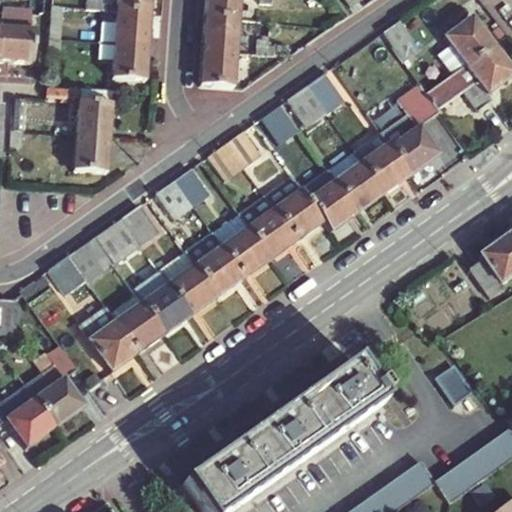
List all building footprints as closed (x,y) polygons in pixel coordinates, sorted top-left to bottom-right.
[(115,0),(115,6),(85,4),(84,20),(114,23),(112,40),(109,75),(143,78),(145,42),(148,8),(148,0),(115,0)] [(204,0),(203,13),(200,47),(198,82),(232,86),(234,50),(237,16),(238,0),(204,0)] [(336,0),(342,8),(352,0),(336,0)] [(3,3),(0,33),(0,54),(32,57),(35,21),(29,20),(30,5),(3,3)] [(49,33),(48,48),(59,49),(60,34),(61,19),(50,19),(49,33)] [(431,56),(446,78),(489,49),(468,19),(439,39),(444,47),(431,56)] [(377,31),(396,60),(413,49),(392,20),(377,31)] [(261,66),(263,52),(264,36),(253,35),(252,51),(251,65),(261,66)] [(489,49),(446,78),(420,97),(428,110),(457,91),(472,114),(485,105),(481,99),(509,79),(489,49)] [(317,74),(303,84),(320,110),(335,99),(317,74)] [(303,84),(301,85),(318,111),(320,110),(303,84)] [(301,85),(280,100),(298,125),(318,111),(301,85)] [(418,98),(411,86),(389,101),(411,131),(431,117),(418,98)] [(76,98),(73,133),(106,136),(109,101),(76,98)] [(275,103),(274,104),(292,130),(293,129),(275,103)] [(292,130),(274,104),(260,114),(278,140),(292,130)] [(19,142),(21,127),(41,128),(42,117),(22,115),(22,110),(12,110),(10,126),(9,141),(19,142)] [(373,127),(371,128),(406,180),(408,178),(387,148),(373,127)] [(345,147),(350,154),(380,198),(406,180),(371,128),(345,147)] [(238,129),(221,141),(238,166),(256,154),(238,129)] [(411,131),(387,148),(408,178),(432,162),(411,131)] [(73,133),(70,167),(103,170),(106,136),(73,133)] [(221,141),(220,143),(237,167),(238,166),(221,141)] [(220,143),(210,149),(227,174),(237,167),(220,143)] [(259,188),(289,169),(280,154),(272,159),(269,155),(246,169),(259,188)] [(350,154),(348,155),(378,199),(380,198),(350,154)] [(348,155),(323,173),(353,216),(378,199),(348,155)] [(183,168),(170,177),(186,201),(187,203),(200,193),(183,168)] [(353,216),(323,173),(321,174),(351,218),(353,216)] [(321,174),(296,191),(320,226),(326,235),(351,218),(321,174)] [(186,201),(170,177),(169,178),(185,202),(186,201)] [(169,178),(151,191),(167,214),(185,202),(169,178)] [(320,226),(296,191),(287,178),(286,179),(318,228),(320,226)] [(286,179),(260,197),(293,245),(318,228),(286,179)] [(293,245),(260,197),(258,198),(291,246),(293,245)] [(233,216),(265,264),(291,246),(258,198),(233,216)] [(116,216),(133,241),(150,229),(132,204),(116,216)] [(132,242),(133,241),(116,216),(115,217),(132,242)] [(233,216),(208,233),(241,281),(265,264),(233,216)] [(88,235),(105,260),(132,242),(115,217),(88,235)] [(511,230),(497,240),(511,261),(511,230)] [(208,233),(206,234),(239,282),(241,281),(208,233)] [(206,234),(180,253),(212,301),(239,282),(206,234)] [(493,286),(511,272),(511,261),(497,240),(471,258),(475,263),(464,271),(483,299),(496,290),(493,286)] [(79,242),(61,255),(79,282),(99,268),(79,242)] [(212,301),(180,253),(178,254),(211,302),(212,301)] [(154,271),(186,319),(211,302),(178,254),(154,271)] [(79,282),(61,255),(59,256),(78,283),(79,282)] [(59,256),(39,270),(58,297),(78,283),(59,256)] [(154,271),(152,272),(185,320),(186,319),(154,271)] [(126,290),(136,305),(158,338),(185,320),(152,272),(126,290)] [(134,306),(156,340),(158,338),(136,305),(126,290),(123,292),(134,306)] [(0,337),(11,338),(12,305),(0,304),(0,337)] [(134,306),(108,324),(131,357),(156,340),(134,306)] [(130,358),(107,324),(96,309),(69,328),(103,377),(130,358)] [(131,357),(108,324),(107,324),(130,358),(131,357)] [(33,402),(54,431),(83,410),(63,382),(76,373),(58,349),(46,358),(53,368),(24,389),(25,391),(33,402)] [(350,365),(345,368),(375,411),(380,407),(377,402),(381,398),(373,387),(368,391),(350,365)] [(437,378),(456,405),(474,392),(456,366),(437,378)] [(178,486),(196,511),(232,511),(375,411),(345,368),(334,377),(330,371),(315,382),(319,387),(276,417),(272,411),(258,421),(262,427),(220,456),(216,450),(201,461),(205,467),(178,486)] [(24,452),(54,431),(33,402),(25,391),(0,408),(0,427),(4,424),(24,452)] [(511,439),(502,426),(427,485),(430,490),(444,509),(445,506),(511,457),(511,439)] [(398,511),(430,490),(427,485),(414,466),(349,511),(398,511)] [(511,511),(511,500),(509,498),(492,511),(511,511)]
